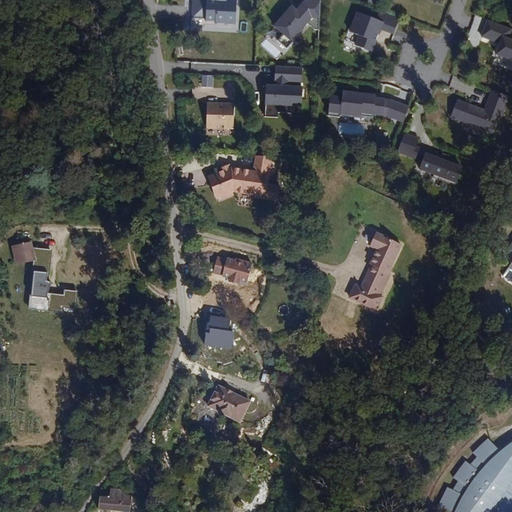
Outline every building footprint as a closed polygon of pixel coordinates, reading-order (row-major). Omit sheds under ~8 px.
[(206,18),(206,0),(191,0),(191,17),(206,18)] [(235,23),(235,0),(206,0),(206,18),(206,22),(235,23)] [(296,7),(292,4),(273,27),(294,43),(314,17),(320,17),(319,0),(317,0),(302,0),(296,7)] [(394,34),(400,19),(381,11),(377,21),(358,14),(350,33),(360,37),(356,46),(372,53),(381,29),(394,34)] [(511,41),(508,40),(511,30),(488,21),(482,37),(497,43),(498,41),(501,42),(496,55),(511,61),(511,41)] [(279,59),(288,49),(270,33),(261,42),(279,59)] [(356,46),(360,37),(350,33),(347,43),(356,46)] [(303,101),(303,90),(289,89),(290,84),(302,85),(303,68),(276,67),(275,87),(267,87),(266,102),(274,103),(274,106),(292,107),(292,100),(303,101)] [(213,86),(213,77),(204,77),(203,85),(213,86)] [(493,134),(499,119),(501,120),(509,98),(492,91),(486,108),(488,109),(487,112),(457,101),(451,118),(466,124),(484,131),(493,134)] [(412,107),(346,95),(342,115),(360,119),(361,111),(385,116),(403,125),(412,107)] [(330,96),(329,115),(339,115),(340,97),(330,96)] [(235,129),(235,105),(208,104),(207,128),(235,129)] [(339,123),(338,134),(365,136),(365,124),(339,123)] [(481,137),(484,131),(466,124),(464,130),(481,137)] [(416,147),(419,140),(405,135),(398,152),(412,157),(416,147)] [(422,164),(426,155),(444,161),(445,159),(416,147),(412,157),(398,152),(397,155),(422,164)] [(462,168),(444,161),(426,155),(422,164),(420,169),(435,175),(433,178),(446,183),(449,175),(458,179),(462,168)] [(270,174),(272,157),(257,156),(255,172),(270,174)] [(267,197),(269,184),(270,174),(255,172),(232,169),(223,173),(210,178),(218,199),(219,199),(220,201),(235,196),(234,193),(267,197)] [(279,202),(281,186),(269,184),(267,197),(267,200),(279,202)] [(388,274),(402,245),(377,233),(371,246),(379,250),(376,256),(375,255),(370,265),(372,265),(365,280),(381,287),(387,273),(388,274)] [(32,249),(31,243),(13,247),(15,253),(20,252),(22,262),(34,260),(32,249)] [(50,251),(32,249),(34,260),(34,272),(47,273),(50,251)] [(247,279),(252,260),(235,256),(235,257),(227,255),(227,256),(217,253),(213,269),(223,271),(222,272),(230,275),(229,278),(238,281),(239,277),(247,279)] [(47,273),(34,272),(32,295),(46,296),(53,283),(46,281),(47,273)] [(381,287),(365,280),(361,287),(377,295),(381,287)] [(376,310),(382,297),(380,296),(383,289),(381,287),(377,295),(361,287),(356,285),(350,298),(376,310)] [(65,298),(46,296),(45,310),(75,314),(78,292),(66,290),(65,298)] [(46,296),(32,295),(31,309),(45,310),(46,296)] [(249,402),(219,387),(209,406),(240,421),(249,402)] [(510,511),(511,510),(511,471),(511,473),(494,460),(501,452),(487,438),(472,451),(476,456),(469,464),(464,460),(452,476),(457,480),(452,489),(446,486),(437,505),(446,511),(510,511)] [(511,471),(511,441),(511,442),(501,452),(494,460),(511,473),(511,471)] [(130,511),(131,495),(128,495),(128,490),(110,489),(110,497),(100,496),(99,509),(105,510),(111,510),(130,511)]
